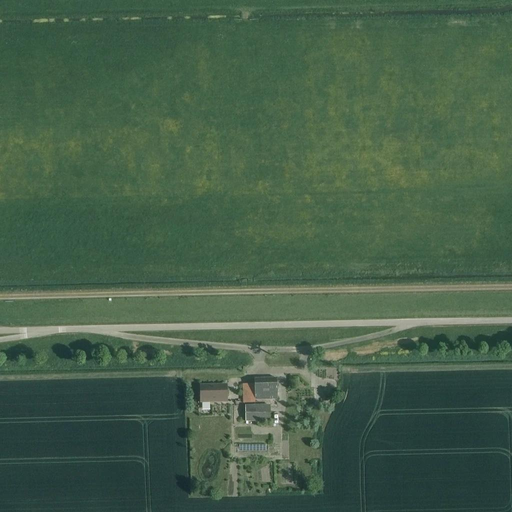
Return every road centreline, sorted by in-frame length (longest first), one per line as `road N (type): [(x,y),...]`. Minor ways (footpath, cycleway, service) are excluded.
road 1 (track): [(0,297),(511,288)]
road 2 (unclassified): [(106,330),(306,352),(417,321)]
road 3 (unclassified): [(417,321),(106,330)]
